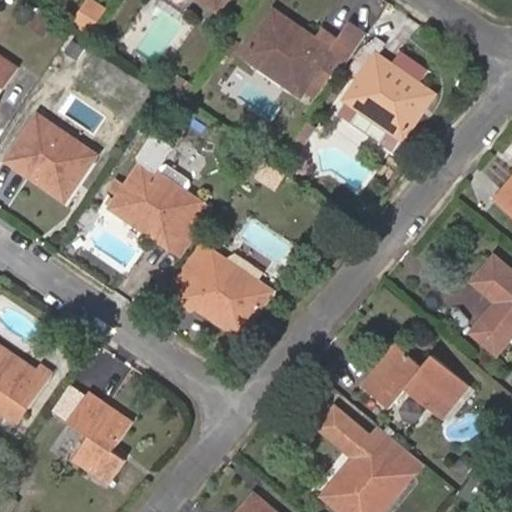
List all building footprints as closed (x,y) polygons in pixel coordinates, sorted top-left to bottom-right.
[(204,0),(218,10),(224,0),(204,0)] [(44,36),(55,21),(39,10),(29,25),(44,36)] [(277,10),(248,54),(261,63),(266,56),(292,73),(287,80),(306,92),(308,89),(316,94),(333,69),(339,73),(367,31),(350,19),(338,37),(324,27),(318,37),(277,10)] [(100,24),(88,16),(81,26),(93,34),(100,24)] [(66,39),(73,28),(61,21),(54,31),(66,39)] [(422,82),(430,69),(403,51),(394,63),(383,56),(390,45),(379,38),(366,47),(351,69),(362,76),(339,111),(398,150),(437,92),(422,82)] [(0,94),(1,95),(18,67),(0,55),(0,94)] [(292,73),(266,56),(261,63),(287,80),(292,73)] [(170,90),(186,101),(196,85),(180,74),(170,90)] [(86,147),(80,156),(50,135),(57,126),(42,116),(10,161),(66,201),(98,155),(86,147)] [(306,122),(290,146),(300,153),(316,128),(306,122)] [(50,135),(80,156),(86,147),(57,126),(50,135)] [(261,155),(250,171),(259,178),(270,163),(261,155)] [(158,172),(144,163),(128,187),(121,197),(118,202),(112,198),(108,204),(174,249),(205,204),(190,194),(196,186),(195,180),(169,163),(163,164),(158,172)] [(270,163),(259,178),(276,190),(287,175),(270,163)] [(111,190),(121,197),(128,187),(118,180),(111,190)] [(511,180),(497,199),(511,211),(511,180)] [(174,249),(184,256),(214,210),(205,204),(174,249)] [(172,289),(182,296),(214,249),(204,242),(172,289)] [(214,249),(182,296),(245,339),(277,292),(261,281),(266,273),(233,251),(228,259),(214,249)] [(474,280),(499,302),(474,332),(499,353),(511,337),(511,268),(496,254),(474,280)] [(0,402),(8,391),(30,405),(53,371),(41,363),(38,368),(0,342),(0,402)] [(366,385),(393,407),(407,389),(444,418),(470,385),(434,356),(424,368),(397,346),(366,385)] [(8,391),(0,402),(0,417),(14,428),(30,405),(8,391)] [(111,482),(126,456),(116,450),(134,419),(90,391),(72,422),(91,434),(75,460),(111,482)] [(392,483),(401,490),(424,463),(381,427),(372,438),(337,409),(322,428),(358,458),(326,497),(344,511),(369,511),(392,483)] [(465,457),(456,468),(468,478),(477,466),(465,457)] [(464,493),(487,511),(496,500),(474,481),(464,493)] [(369,511),(383,511),(401,490),(392,483),(369,511)] [(0,491),(0,511),(11,511),(17,503),(0,491)] [(276,511),(256,495),(242,511),(276,511)]
